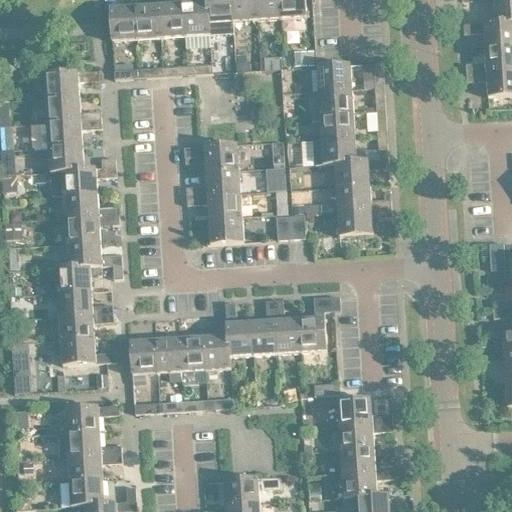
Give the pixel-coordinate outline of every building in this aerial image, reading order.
[(207,0),(208,4),(210,25),(211,37),(235,35),(234,23),(232,0),(207,0)] [(232,0),(234,23),(258,22),(256,0),(232,0)] [(256,0),(258,22),(282,20),(280,0),(256,0)] [(280,0),(282,20),(307,19),(305,0),(280,0)] [(511,0),(507,0),(495,1),(496,24),(497,25),(511,24),(511,0)] [(208,4),(184,5),(186,38),(211,37),(210,25),(208,4)] [(184,5),(160,6),(162,40),(186,38),(184,5)] [(160,6),(136,8),(138,41),(162,40),(160,6)] [(138,41),(136,8),(111,9),(113,43),(138,41)] [(485,35),(486,50),(511,48),(511,24),(497,25),(496,24),(464,26),(465,36),(485,35)] [(467,66),(467,75),(511,72),(511,48),(486,50),(487,65),(467,66)] [(315,53),(302,53),(303,68),(315,67),(315,53)] [(267,60),(265,60),(266,72),(281,71),(281,59),(267,60)] [(251,64),(237,64),(237,73),(251,73),(251,64)] [(385,83),(383,64),(374,65),(375,84),(385,83)] [(195,67),(195,76),(213,75),(213,66),(195,67)] [(318,69),(319,93),(353,91),(351,66),(318,69)] [(181,68),(164,69),(164,78),(182,77),(181,68)] [(164,78),(164,69),(146,70),(146,80),(164,78)] [(133,80),(133,71),(115,72),(115,82),(133,80)] [(511,72),(467,75),(468,84),(488,83),(489,99),(511,97),(511,72)] [(46,76),(47,101),(80,99),(79,84),(100,83),(99,73),(46,76)] [(319,93),(321,117),(354,115),(353,91),(319,93)] [(376,96),(377,114),(386,113),(385,95),(376,96)] [(47,101),(49,125),(102,122),(101,113),(81,114),(80,99),(47,101)] [(10,103),(0,103),(0,119),(1,128),(11,127),(10,103)] [(386,113),(377,114),(378,132),(388,131),(386,113)] [(321,117),(322,141),(356,139),(354,115),(321,117)] [(49,125),(50,149),(83,147),(82,132),(102,131),(102,122),(49,125)] [(324,166),(336,166),(336,165),(357,164),(357,163),(356,139),(322,141),(314,142),(316,167),(324,166)] [(14,140),(2,140),(2,151),(15,151),(14,140)] [(388,143),(379,144),(380,161),(389,161),(388,143)] [(274,145),(276,166),(285,165),(284,145),(274,145)] [(206,158),(207,173),(240,171),(238,146),(185,150),(185,160),(187,159),(197,159),(206,158)] [(52,174),(64,174),(64,173),(85,171),(83,147),(50,149),(52,174)] [(102,170),(117,169),(116,160),(102,161),(102,170)] [(336,165),(336,166),(337,189),(371,187),(370,172),(390,171),(389,161),(380,161),(357,163),(357,164),(336,165)] [(64,174),(65,197),(98,195),(97,180),(118,179),(117,169),(102,170),(85,171),(64,173),(64,174)] [(187,190),(188,199),(242,195),(240,171),(207,173),(208,189),(187,190)] [(337,189),(339,213),(392,210),(392,201),(372,202),(371,187),(337,189)] [(65,197),(66,221),(120,218),(119,209),(99,210),(98,195),(65,197)] [(209,206),(210,221),(243,219),(242,195),(188,199),(188,207),(209,206)] [(321,206),(313,207),(314,214),(322,214),(321,206)] [(329,206),(321,206),(322,214),(329,214),(329,206)] [(304,207),(295,208),(295,217),(305,216),(304,207)] [(392,210),(339,213),(340,238),(374,236),(373,220),(393,218),(392,210)] [(22,213),(12,213),(12,224),(23,224),(22,213)] [(305,217),(291,218),(292,241),(306,240),(305,217)] [(66,221),(68,245),(101,243),(100,228),(121,227),(120,218),(66,221)] [(292,241),(291,218),(277,219),(278,242),(292,241)] [(243,219),(210,221),(211,246),(245,244),(243,219)] [(23,225),(5,226),(6,243),(24,242),(23,225)] [(68,245),(69,269),(91,268),(91,269),(103,268),(114,267),(123,267),(122,257),(102,258),(101,243),(68,245)] [(511,271),(511,281),(511,261),(505,262),(504,245),(490,246),(491,273),(511,271)] [(20,261),(10,261),(11,272),(21,272),(20,261)] [(123,267),(114,267),(115,281),(124,281),(123,267)] [(57,269),(59,294),(92,292),(91,279),(104,279),(103,268),(91,269),(91,268),(69,269),(57,269)] [(22,289),(12,289),(12,297),(22,297),(22,289)] [(59,294),(60,318),(114,315),(113,306),(93,307),(92,292),(59,294)] [(315,320),(300,321),(302,354),(327,352),(327,343),(325,314),(341,313),(341,298),(314,300),(315,320)] [(284,301),(275,302),(278,356),(302,354),(300,321),(285,322),(284,301)] [(268,323),(252,324),(254,357),(278,356),(275,302),(266,303),(268,323)] [(511,302),(493,303),(494,312),(511,310),(511,302)] [(226,305),(228,337),(229,337),(230,359),(231,359),(254,357),(252,324),(238,325),(236,304),(226,305)] [(511,319),(511,310),(494,312),(494,321),(511,319)] [(60,318),(62,342),(95,340),(94,325),(115,324),(114,315),(60,318)] [(21,333),(12,334),(13,346),(22,345),(21,333)] [(511,334),(503,335),(505,360),(511,359),(511,334)] [(228,337),(205,339),(207,372),(232,371),(231,359),(230,359),(229,337),(228,337)] [(205,339),(181,340),(183,374),(207,372),(205,339)] [(95,340),(62,342),(63,367),(117,364),(116,354),(96,355),(95,340)] [(181,340),(157,342),(158,375),(183,374),(181,340)] [(158,375),(157,342),(132,343),(134,377),(147,376),(158,375)] [(22,345),(13,346),(16,390),(16,396),(33,395),(30,345),(22,345)] [(147,376),(134,377),(134,387),(148,386),(147,376)] [(340,386),(315,387),(316,398),(341,397),(340,386)] [(270,394),(271,408),(279,407),(279,394),(270,394)] [(341,397),(316,398),(316,406),(339,405),(338,402),(341,402),(341,399),(341,397)] [(216,401),(216,411),(234,410),(234,400),(216,401)] [(339,405),(340,427),(394,424),(393,415),(373,416),(372,400),(341,402),(338,402),(339,405)] [(202,402),(184,403),(185,413),(203,412),(202,402)] [(185,413),(184,403),(167,404),(167,414),(185,413)] [(154,415),(153,405),(136,406),(136,416),(154,415)] [(66,410),(68,435),(101,433),(100,418),(120,417),(120,407),(66,410)] [(29,413),(16,414),(18,439),(30,438),(29,413)] [(340,427),(341,451),(375,449),(374,434),(394,433),(394,424),(340,427)] [(68,435),(69,460),(123,456),(122,447),(102,449),(101,433),(68,435)] [(313,447),(305,447),(306,455),(313,454),(313,447)] [(341,451),(343,475),(397,472),(396,463),(376,464),(375,449),(341,451)] [(69,460),(71,484),(104,481),(103,466),(123,465),(123,456),(69,460)] [(34,465),(24,465),(25,476),(34,476),(34,465)] [(345,500),(357,500),(356,499),(378,497),(377,482),(397,481),(397,472),(343,475),(345,500)] [(226,482),(227,508),(261,505),(260,493),(282,491),(281,479),(226,482)] [(72,509),(84,508),(84,507),(106,506),(106,505),(104,481),(71,484),(72,509)] [(321,484),(309,485),(310,502),(322,501),(321,484)] [(137,489),(127,490),(128,504),(138,503),(137,489)] [(353,511),(390,511),(390,496),(378,497),(356,499),(357,500),(357,511),(353,511)]
